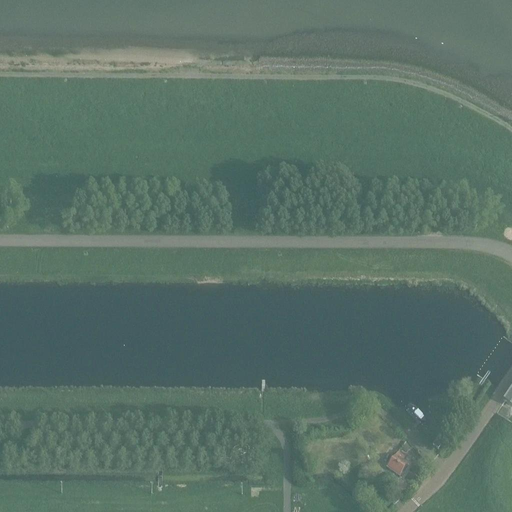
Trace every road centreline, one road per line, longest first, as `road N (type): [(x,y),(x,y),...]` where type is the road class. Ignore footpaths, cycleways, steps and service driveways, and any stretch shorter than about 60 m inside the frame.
road 1 (unclassified): [(511,253),(467,244),(0,241)]
road 2 (unclassified): [(405,511),(447,470),(511,374)]
